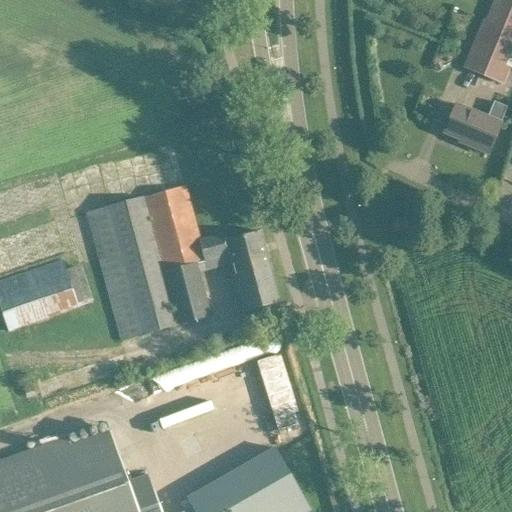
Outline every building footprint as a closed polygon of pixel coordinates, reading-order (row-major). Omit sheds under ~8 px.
[(511,0),(498,0),(489,23),(511,31),(511,0)] [(511,56),(511,31),(489,23),(484,20),(464,68),(501,83),(511,56)] [(456,105),(452,115),(444,133),(472,145),(471,147),(488,154),(500,123),(506,107),(494,102),(487,118),(456,105)] [(185,186),(86,213),(120,340),(209,316),(198,272),(232,264),(245,312),(279,303),(260,232),(226,241),(225,234),(200,241),(185,186)] [(405,233),(405,218),(393,218),(392,232),(405,233)] [(63,260),(0,281),(0,307),(8,331),(93,302),(81,265),(66,270),(63,260)] [(280,357),(257,364),(278,433),(297,427),(294,416),(297,414),(280,357)] [(110,432),(70,446),(68,439),(0,463),(0,511),(161,511),(148,475),(128,483),(110,432)] [(276,450),(187,500),(194,511),(308,511),(310,511),(276,450)]
